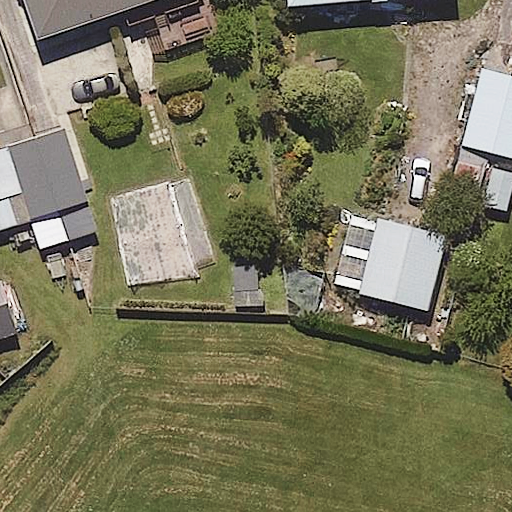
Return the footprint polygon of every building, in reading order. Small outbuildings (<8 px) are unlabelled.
[(27,0),(39,34),(135,0),(27,0)] [(511,71),(479,63),(458,144),(511,158),(511,71)] [(0,226),(28,218),(38,249),(102,228),(79,156),(74,158),(64,126),(0,146),(0,226)] [(339,254),(364,260),(359,278),(334,271),(332,280),(429,305),(447,235),(350,210),(347,223),(371,230),(367,246),(342,240),(339,254)] [(0,267),(0,343),(33,331),(8,264),(0,267)]
